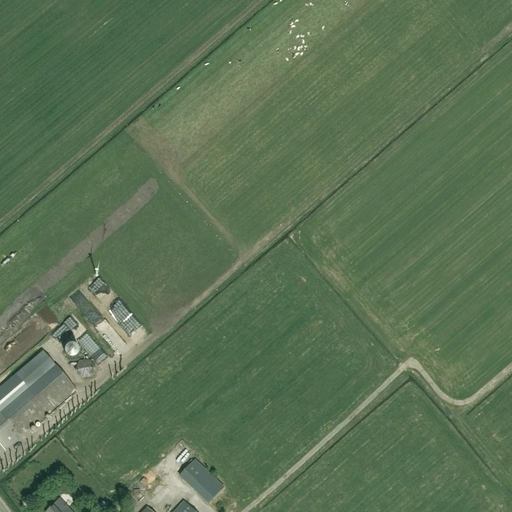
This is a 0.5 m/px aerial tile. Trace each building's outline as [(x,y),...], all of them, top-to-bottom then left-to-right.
[(124,346),(107,324),(106,324),(89,302),(80,309),(114,354),(124,346)] [(87,338),(81,344),(89,351),(94,345),(87,338)] [(80,354),(80,353),(80,351),(79,349),(78,348),(77,347),(75,346),(74,346),(72,346),(70,346),(68,347),(67,348),(66,350),(66,352),(66,354),(66,355),(67,357),(68,359),(69,359),(71,360),(71,361),(73,361),(74,361),(76,360),(78,359),(79,358),(80,356),(80,354)] [(29,390),(56,366),(43,351),(16,375),(29,390)] [(92,377),(96,368),(90,360),(80,360),(75,371),(82,380),(92,377)] [(57,367),(0,416),(0,443),(6,451),(77,390),(57,367)] [(224,487),(195,460),(179,476),(208,504),(224,487)] [(194,511),(185,502),(175,511),(152,511),(148,507),(143,511),(194,511)] [(219,502),(213,510),(216,511),(224,511),(227,508),(219,502)]
